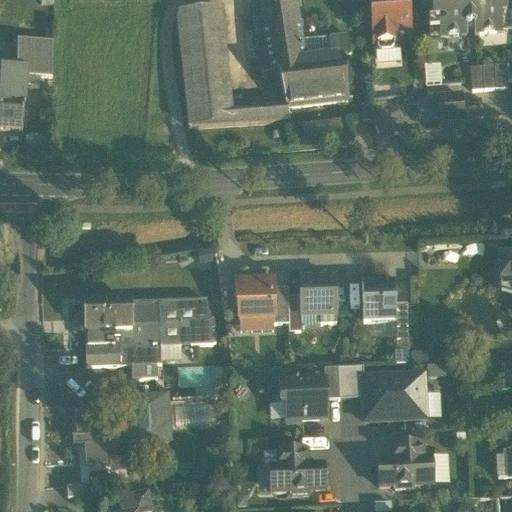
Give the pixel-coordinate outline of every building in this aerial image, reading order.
[(40,0),(40,8),(54,8),(54,0),(40,0)] [(263,0),(257,1),(267,68),(304,62),(301,43),(294,0),(263,0)] [(377,53),(381,56),(390,55),(393,51),(392,45),(409,44),(405,0),(369,0),(373,47),(377,47),(377,53)] [(437,24),(439,42),(466,39),(465,31),(473,30),(474,38),(501,36),(500,19),(505,18),(503,0),(429,0),(432,25),(437,24)] [(179,17),(178,21),(189,132),(232,128),(289,124),(287,111),(286,111),(284,104),(229,109),(219,11),(184,14),(181,15),(179,17)] [(328,41),(301,43),(304,62),(331,61),(329,42),(328,41)] [(329,42),(331,61),(350,59),(348,41),(329,42)] [(26,80),(52,81),(52,44),(19,44),(19,73),(26,73),(26,80)] [(352,81),(350,59),(331,61),(304,62),(267,68),(269,78),(272,78),(272,83),(279,82),(284,104),(286,111),(287,111),(347,104),(345,81),(352,81)] [(470,71),(472,95),(507,92),(505,68),(470,71)] [(0,132),(22,134),(26,80),(26,73),(19,73),(0,71),(0,132)] [(436,100),(438,124),(462,122),(460,98),(436,100)] [(418,126),(438,124),(436,100),(416,101),(418,126)] [(300,126),(303,144),(343,138),(341,120),(300,126)] [(211,250),(197,252),(200,266),(214,264),(211,250)] [(511,255),(497,256),(498,281),(499,281),(511,279),(511,255)] [(511,279),(499,281),(499,292),(511,296),(511,279)] [(334,281),(299,283),(299,299),(300,318),(319,318),(319,327),(336,327),(334,281)] [(239,322),(272,321),(274,321),(273,291),(273,284),(235,285),(236,307),(237,307),(238,322),(239,322)] [(394,284),(361,285),(363,325),(371,325),(395,324),(395,306),(394,284)] [(287,291),(273,291),(274,321),(272,321),(272,328),(273,328),(288,327),(287,300),(287,291)] [(299,299),(287,300),(288,327),(288,335),(301,335),(300,318),(299,299)] [(181,347),(213,346),(206,301),(130,304),(131,334),(85,335),(85,351),(118,349),(160,348),(181,347)] [(80,323),(80,336),(85,335),(131,334),(130,304),(83,305),(83,322),(80,323)] [(406,306),(395,306),(395,324),(396,340),(396,343),(407,342),(406,306)] [(273,334),(273,328),(272,328),(272,321),(239,322),(239,335),(273,334)] [(395,324),(371,325),(372,341),(396,340),(395,324)] [(181,362),(181,347),(160,348),(161,363),(181,362)] [(427,347),(410,348),(411,368),(428,367),(427,347)] [(160,348),(118,349),(119,368),(131,368),(131,382),(156,381),(156,367),(161,367),(161,363),(160,348)] [(118,349),(85,351),(86,369),(119,368),(118,349)] [(409,366),(408,353),(393,354),(394,367),(409,366)] [(241,363),(233,363),(234,375),(242,375),(241,363)] [(447,367),(426,368),(426,381),(447,380),(447,367)] [(337,372),(339,403),(363,402),(362,382),(363,382),(363,370),(337,372)] [(324,384),(325,404),(339,403),(337,372),(323,372),(324,384)] [(422,379),(363,382),(362,382),(363,402),(364,425),(424,422),(423,398),(422,379)] [(286,407),(287,424),(326,422),(325,404),(324,384),(279,387),(280,407),(286,407)] [(439,397),(423,398),(424,422),(441,421),(439,397)] [(83,441),(86,470),(107,468),(110,468),(109,451),(129,450),(162,448),(161,425),(167,425),(165,404),(125,406),(126,414),(127,426),(101,428),(100,416),(75,418),(77,441),(83,441)] [(178,404),(177,422),(210,423),(211,405),(178,404)] [(286,407),(280,407),(269,408),(270,425),(287,424),(286,407)] [(392,448),(393,465),(423,464),(422,447),(392,448)] [(107,468),(108,485),(132,483),(129,450),(109,451),(110,468),(107,468)] [(276,454),(277,471),(307,469),(307,453),(276,454)] [(258,495),(270,495),(269,471),(277,471),(276,454),(263,455),(264,472),(257,472),(258,495)] [(511,478),(511,458),(494,459),(495,480),(511,478)] [(431,463),(433,486),(449,485),(448,459),(431,459),(431,463)] [(431,463),(423,464),(393,465),(377,466),(378,489),(394,488),(394,492),(413,491),(413,487),(433,486),(431,463)] [(323,469),(307,469),(277,471),(269,471),(270,495),(290,494),(290,497),(309,496),(309,493),(324,492),(323,469)] [(66,489),(67,501),(90,500),(90,487),(66,489)] [(142,511),(150,511),(147,495),(132,498),(134,505),(119,508),(119,511),(142,511)]
